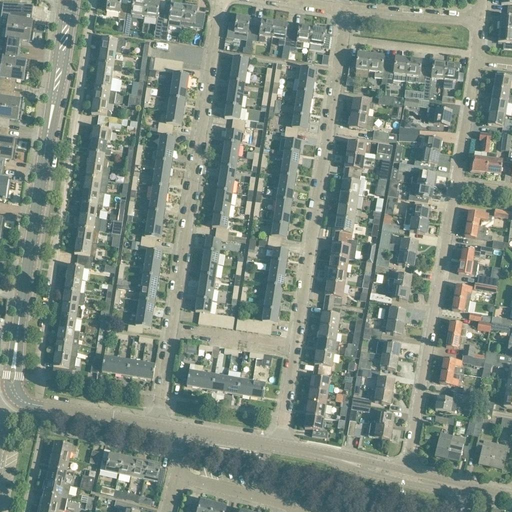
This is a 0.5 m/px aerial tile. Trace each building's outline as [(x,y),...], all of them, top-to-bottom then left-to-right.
[(124,22),(127,6),(121,5),(121,0),(108,0),(106,13),(119,15),(118,21),(124,22)] [(144,18),(147,2),(136,0),(133,0),(132,7),(127,6),(124,22),(130,22),(131,16),(144,18)] [(511,0),(501,0),(501,6),(508,7),(507,12),(511,12),(511,0)] [(162,27),(164,11),(158,11),(160,4),(147,2),(144,18),(157,20),(154,41),(160,42),(162,27)] [(1,14),(9,16),(7,29),(33,32),(35,23),(24,21),(25,15),(32,16),(33,6),(3,5),(1,14)] [(182,24),(184,7),(171,5),(170,12),(164,11),(162,27),(168,28),(169,22),(182,24)] [(197,9),(184,7),(182,24),(181,27),(202,30),(205,16),(196,15),(197,9)] [(511,12),(507,12),(507,18),(500,18),(499,30),(511,31),(511,12)] [(252,43),(255,27),(249,26),(250,19),(237,17),(234,34),(247,36),(246,42),(252,43)] [(272,40),(274,23),(262,21),(261,28),(255,27),(252,43),(264,44),(265,39),(272,40)] [(290,49),(292,33),(286,32),(288,25),(274,23),(272,40),(285,42),(284,48),(290,49)] [(309,46),(312,29),(299,27),(298,34),(292,33),(290,49),(296,49),(303,50),(303,45),(309,46)] [(31,43),(33,32),(7,29),(4,49),(20,51),(19,51),(21,42),(31,43)] [(325,31),(312,29),(309,46),(322,48),(322,50),(330,52),(332,39),(324,38),(325,31)] [(511,45),(511,31),(499,30),(498,44),(511,45)] [(100,52),(115,54),(121,55),(121,50),(123,48),(125,48),(126,40),(118,39),(117,41),(102,39),(100,52)] [(20,52),(20,51),(4,49),(1,69),(27,72),(29,62),(18,61),(19,51),(20,52)] [(114,62),(115,54),(100,52),(99,60),(98,59),(97,65),(122,68),(122,63),(114,62)] [(368,81),(369,73),(371,56),(358,54),(356,72),(355,79),(368,81)] [(387,81),(389,65),(383,64),(384,57),(371,56),(369,73),(375,74),(374,80),(387,81)] [(246,73),(248,61),(233,59),(232,59),(232,64),(231,71),(246,73)] [(405,83),(408,60),(395,59),(395,66),(389,65),(387,81),(405,83)] [(160,73),(162,61),(155,60),(153,72),(160,73)] [(425,86),(426,69),(421,69),(421,62),(408,60),(405,83),(425,86)] [(168,68),(169,62),(162,61),(160,73),(167,74),(168,68)] [(182,70),(183,64),(169,62),(168,68),(182,70)] [(444,82),(446,65),(433,63),(432,70),(426,69),(425,86),(431,86),(431,80),(444,82)] [(121,74),(122,68),(97,65),(97,70),(98,70),(97,77),(112,80),(113,73),(121,74)] [(287,67),(277,65),(276,71),(275,78),(279,78),(285,79),(287,67)] [(459,66),(446,65),(444,82),(445,82),(444,91),(452,92),(453,83),(457,83),(459,66)] [(181,76),(182,70),(168,68),(167,74),(173,75),(171,87),(187,90),(189,77),(181,76)] [(26,83),(27,72),(1,69),(0,77),(0,88),(14,91),(14,90),(13,90),(15,81),(26,83)] [(317,72),(317,71),(301,69),(299,81),(315,83),(316,77),(317,72)] [(244,85),(246,73),(231,71),(230,78),(229,83),(244,85)] [(110,92),(112,80),(97,77),(96,85),(94,85),(94,90),(110,92)] [(509,92),(511,80),(496,77),(494,89),(509,92)] [(313,91),(315,83),(299,81),(297,93),(313,96),(314,91),(313,91)] [(242,97),(244,85),(229,83),(228,88),(229,88),(228,95),(242,97)] [(186,97),(187,91),(187,90),(171,87),(170,100),(186,102),(187,97),(186,97)] [(14,91),(0,88),(0,108),(21,112),(23,102),(12,100),(13,94),(14,94),(14,93),(13,93),(13,91),(14,91)] [(509,92),(494,89),(492,102),(507,104),(511,105),(511,98),(508,98),(509,92)] [(116,93),(110,92),(94,90),(93,95),(94,96),(93,103),(108,105),(114,106),(116,93)] [(312,101),(313,96),(297,93),(296,106),(311,108),(312,101)] [(241,110),(242,97),(228,95),(227,102),(226,102),(225,107),(241,110)] [(379,98),(378,106),(393,108),(401,110),(402,101),(394,100),(379,98)] [(183,115),(184,108),(185,108),(186,102),(170,100),(168,113),(183,115)] [(418,101),(405,100),(404,108),(417,109),(418,101)] [(373,105),(353,102),(351,116),(368,118),(369,111),(372,111),(373,105)] [(505,117),(507,104),(492,102),(490,114),(505,117)] [(109,113),(107,112),(108,105),(93,103),(91,116),(99,117),(98,123),(122,127),(123,121),(111,119),(111,115),(110,113),(109,113)] [(309,115),(311,108),(296,106),(294,118),(309,120),(310,115),(309,115)] [(239,122),(241,110),(225,107),(224,112),(225,112),(224,120),(233,121),(232,127),(244,129),(245,123),(239,122)] [(20,122),(21,112),(0,108),(0,128),(8,130),(9,121),(20,122)] [(449,128),(451,114),(428,109),(426,116),(429,117),(428,125),(449,128)] [(181,128),(182,119),(183,115),(168,113),(166,125),(159,124),(158,130),(172,133),(173,127),(181,128)] [(503,129),(505,117),(490,114),(488,127),(503,129)] [(368,118),(351,116),(349,129),(369,132),(370,126),(367,125),(368,118)] [(309,125),(309,120),(294,118),(292,130),(286,129),(285,135),(297,137),(298,131),(306,132),(308,125),(309,125)] [(120,133),(122,127),(98,123),(97,129),(93,128),(91,141),(106,143),(110,144),(112,132),(120,133)] [(239,146),(241,135),(243,135),(244,129),(232,127),(231,133),(227,132),(225,139),(224,139),(224,144),(239,146)] [(8,131),(8,130),(0,128),(0,148),(15,151),(17,141),(6,140),(7,131),(8,131)] [(172,139),(172,133),(158,130),(157,136),(160,137),(158,150),(173,152),(175,139),(172,139)] [(419,143),(420,131),(399,131),(398,143),(419,143)] [(397,137),(388,135),(374,133),(373,141),(396,145),(397,137)] [(490,144),(491,136),(480,134),(479,142),(483,143),(482,148),(481,154),(489,155),(490,144)] [(301,143),(296,143),(297,137),(285,135),(284,141),(286,141),(284,153),(300,156),(301,151),(300,151),(301,143)] [(509,153),(511,137),(503,136),(501,152),(509,153)] [(434,140),(432,139),(432,140),(426,139),(423,151),(438,154),(440,142),(441,142),(434,140)] [(105,151),(106,143),(91,141),(90,149),(89,149),(88,153),(105,156),(110,157),(111,152),(105,151)] [(364,159),(366,146),(349,143),(347,156),(364,159)] [(237,158),(239,148),(239,146),(224,144),(223,149),(224,149),(223,156),(237,158)] [(390,163),(392,150),(377,147),(375,160),(382,162),(390,163)] [(14,162),(15,151),(0,148),(0,169),(2,170),(2,169),(3,160),(14,162)] [(172,160),(173,152),(158,150),(156,162),(172,165),(173,160),(172,160)] [(439,155),(439,154),(438,154),(423,151),(417,150),(416,156),(422,158),(421,164),(428,165),(428,166),(430,166),(436,167),(437,166),(436,166),(438,155),(439,155)] [(105,160),(104,160),(105,156),(88,153),(88,159),(89,160),(87,167),(107,169),(108,164),(105,160)] [(297,168),(298,161),(299,161),(300,156),(284,153),(282,165),(297,168)] [(489,155),(488,161),(486,174),(487,174),(493,175),(501,176),(502,162),(495,161),(496,156),(489,155)] [(235,170),(236,162),(237,158),(223,156),(222,163),(221,163),(220,168),(235,170)] [(361,178),(364,159),(347,156),(345,170),(344,175),(361,178)] [(486,174),(488,161),(473,159),(473,166),(471,166),(470,174),(480,175),(480,173),(486,174)] [(172,170),(172,165),(156,162),(154,175),(169,177),(171,170),(172,170)] [(382,162),(379,181),(387,182),(390,163),(382,162)] [(296,175),(296,171),(297,168),(282,165),(280,177),(296,180),(297,175),(296,175)] [(110,169),(107,169),(87,167),(87,174),(85,174),(85,179),(108,182),(110,169)] [(233,183),(235,170),(220,168),(219,173),(220,174),(219,181),(233,183)] [(2,170),(0,169),(0,189),(9,191),(11,181),(0,179),(1,170),(2,170)] [(413,172),(411,185),(433,189),(433,188),(435,177),(435,176),(428,175),(428,174),(426,174),(426,175),(413,172)] [(168,185),(169,177),(154,175),(152,188),(169,190),(169,185),(168,185)] [(359,189),(361,178),(344,175),(343,181),(341,194),(358,197),(362,197),(363,190),(359,189)] [(295,185),(296,180),(280,177),(279,183),(278,190),(293,192),(294,185),(295,185)] [(106,196),(108,182),(85,179),(84,185),(85,185),(84,192),(104,195),(104,196),(106,196)] [(232,195),(233,183),(219,181),(218,188),(217,187),(216,192),(232,195)] [(390,181),(388,199),(398,200),(399,193),(397,193),(399,183),(390,181)] [(433,189),(433,188),(433,189),(411,185),(409,198),(422,200),(424,201),(424,200),(431,201),(433,189)] [(168,196),(169,190),(152,188),(150,201),(166,203),(167,195),(168,196)] [(8,201),(9,191),(0,189),(0,200),(2,201),(2,202),(4,202),(5,201),(8,201)] [(292,199),(293,192),(278,190),(276,202),(292,204),(293,199),(292,199)] [(103,208),(104,196),(104,195),(84,192),(83,199),(82,199),(81,204),(103,208)] [(230,207),(232,195),(216,192),(215,197),(217,198),(216,205),(230,207)] [(356,209),(358,197),(341,194),(339,207),(356,209)] [(397,207),(398,200),(388,199),(385,216),(393,217),(395,206),(397,207)] [(164,210),(166,203),(150,201),(148,213),(165,216),(166,210),(164,210)] [(292,209),(292,204),(276,202),(275,214),(290,216),(291,209),(292,209)] [(102,211),(103,208),(81,204),(80,210),(81,210),(80,217),(95,219),(99,220),(100,213),(102,211)] [(228,219),(230,207),(216,205),(215,212),(213,212),(213,217),(228,219)] [(354,223),(356,209),(339,207),(337,220),(354,223)] [(406,213),(405,219),(427,223),(429,211),(422,209),(423,209),(421,209),(420,209),(414,208),(407,207),(406,213)] [(511,221),(511,214),(495,211),(494,218),(511,221)] [(163,221),(164,221),(165,216),(148,213),(146,226),(162,228),(163,221)] [(373,226),(379,227),(381,214),(373,213),(373,218),(374,218),(373,226)] [(288,223),(290,216),(275,214),(273,226),(289,228),(290,223),(288,223)] [(469,214),(467,226),(480,228),(481,222),(487,223),(487,222),(491,222),(492,217),(469,214)] [(93,232),(95,219),(80,217),(79,225),(78,225),(77,230),(93,232)] [(226,232),(228,219),(213,217),(212,222),(213,222),(212,229),(216,230),(215,236),(227,238),(228,232),(226,232)] [(405,219),(404,225),(411,227),(410,233),(416,234),(416,235),(418,235),(425,236),(425,235),(425,234),(427,233),(428,230),(426,228),(427,223),(405,219)] [(351,241),(354,223),(337,220),(335,234),(335,239),(351,241)] [(382,233),(392,235),(399,236),(400,228),(383,225),(382,233)] [(160,241),(161,231),(162,228),(146,226),(144,239),(141,238),(140,244),(155,246),(156,241),(160,241)] [(288,233),(289,228),(273,226),(271,238),(269,238),(268,244),(280,246),(281,240),(286,240),(287,233),(288,233)] [(480,228),(467,226),(465,238),(491,243),(492,238),(485,237),(486,229),(480,228)] [(99,233),(93,232),(77,230),(76,235),(77,235),(76,243),(97,246),(99,233)] [(382,233),(379,250),(383,251),(389,252),(390,246),(392,235),(382,233)] [(219,255),(220,243),(226,244),(227,238),(215,236),(215,242),(206,240),(205,248),(204,248),(203,252),(219,255)] [(348,261),(351,241),(335,239),(334,245),(333,245),(331,258),(348,261)] [(401,248),(397,247),(396,253),(415,256),(417,244),(411,243),(411,242),(409,242),(402,241),(401,248)] [(493,242),(492,250),(503,252),(503,249),(507,250),(508,244),(493,242)] [(94,265),(97,246),(76,243),(74,256),(78,256),(77,262),(91,264),(94,265)] [(155,252),(155,246),(140,244),(139,250),(146,251),(144,264),(160,266),(162,254),(155,252)] [(288,253),(280,251),(280,246),(268,244),(267,250),(273,250),(271,263),(287,265),(288,260),(287,260),(288,253)] [(492,256),(492,250),(481,248),(480,254),(462,251),(460,263),(472,265),(473,259),(479,260),(479,259),(485,260),(486,255),(492,256)] [(382,262),(383,251),(379,250),(378,250),(376,267),(388,269),(389,263),(382,262)] [(217,267),(219,255),(203,252),(202,258),(204,258),(203,265),(217,267)] [(416,257),(416,256),(415,256),(396,253),(395,255),(396,258),(398,259),(399,260),(398,266),(405,267),(404,268),(406,268),(413,269),(413,268),(415,257),(416,257)] [(346,274),(348,261),(331,258),(329,271),(346,274)] [(91,270),(91,264),(77,262),(76,268),(69,267),(67,280),(82,282),(84,269),(91,270)] [(286,270),(287,265),(271,263),(269,275),(284,277),(285,270),(286,270)] [(478,266),(472,265),(460,263),(458,276),(476,279),(478,266)] [(159,274),(160,266),(144,264),(142,277),(159,279),(160,274),(159,274)] [(215,279),(217,267),(203,265),(201,272),(200,272),(200,277),(215,279)] [(392,270),(388,269),(376,267),(375,273),(391,276),(392,270)] [(344,287),(346,274),(329,271),(327,284),(344,287)] [(283,284),(284,277),(269,275),(267,287),(283,289),(284,284),(283,284)] [(389,280),(387,287),(389,287),(409,290),(411,279),(411,278),(405,277),(403,276),(403,277),(396,276),(395,281),(389,280)] [(158,285),(159,279),(142,277),(140,289),(156,292),(157,284),(158,285)] [(213,291),(215,279),(200,277),(199,282),(200,282),(199,289),(213,291)] [(497,288),(498,280),(478,277),(477,285),(497,288)] [(80,295),(82,282),(67,280),(66,287),(64,287),(64,292),(80,295)] [(341,306),(344,287),(327,284),(325,297),(326,297),(325,304),(341,306)] [(496,295),(497,288),(477,285),(475,284),(474,291),(496,295)] [(283,294),(283,289),(267,287),(265,299),(280,301),(282,294),(283,294)] [(410,290),(409,290),(389,287),(388,294),(393,295),(392,301),(399,302),(400,303),(401,302),(407,303),(409,291),(410,291),(410,290)] [(456,287),(454,300),(470,302),(472,290),(456,287)] [(155,299),(156,292),(140,289),(139,297),(133,296),(133,301),(139,302),(155,305),(156,299),(155,299)] [(211,303),(213,291),(199,289),(198,296),(197,296),(196,301),(211,303)] [(85,295),(80,295),(64,292),(63,298),(64,298),(63,306),(83,308),(85,295)] [(371,295),(370,302),(384,304),(385,298),(371,295)] [(279,308),(280,301),(265,299),(264,311),(280,314),(280,309),(279,308)] [(468,315),(470,302),(454,300),(452,312),(468,315)] [(209,315),(211,303),(196,301),(195,306),(196,306),(195,313),(200,314),(209,315)] [(155,310),(155,305),(139,302),(137,315),(152,317),(154,310),(155,310)] [(81,321),(83,308),(63,306),(62,312),(61,312),(60,318),(76,320),(81,321)] [(337,330),(340,311),(324,308),(323,314),(322,314),(320,327),(337,330)] [(386,309),(384,322),(403,325),(405,313),(406,313),(399,312),(399,311),(397,311),(386,309)] [(101,317),(103,318),(102,325),(105,325),(107,326),(109,313),(101,312),(101,317)] [(151,330),(152,317),(137,315),(135,327),(128,326),(127,333),(142,335),(143,329),(151,330)] [(491,324),(492,319),(470,315),(469,321),(491,325),(491,324)] [(74,333),(76,320),(60,318),(59,323),(60,323),(59,331),(74,333)] [(511,321),(492,318),(492,319),(491,324),(511,328),(511,322),(511,321)] [(360,334),(363,321),(357,320),(354,333),(360,334)] [(404,325),(403,325),(384,322),(383,329),(387,330),(386,335),(393,336),(393,337),(395,337),(401,338),(401,337),(403,325),(404,326),(404,325)] [(490,330),(491,325),(479,323),(477,331),(490,333),(490,330)] [(450,324),(448,336),(465,339),(468,327),(450,324)] [(511,332),(510,332),(511,328),(491,324),(491,325),(490,330),(509,333),(507,345),(511,346),(511,332)] [(381,339),(382,332),(369,329),(369,325),(365,325),(363,336),(370,337),(381,339)] [(335,342),(337,330),(320,327),(318,339),(335,342)] [(79,340),(79,334),(74,333),(59,331),(58,338),(57,338),(56,343),(78,346),(79,340)] [(464,347),(465,339),(448,336),(446,349),(463,352),(462,357),(472,359),(473,359),(474,348),(464,347)] [(333,356),(335,342),(318,339),(316,353),(333,356)] [(79,352),(80,347),(78,347),(78,346),(56,343),(55,349),(56,349),(55,356),(76,359),(78,352),(79,352)] [(376,356),(382,357),(397,359),(399,348),(400,348),(400,347),(393,346),(393,345),(391,345),(391,346),(378,343),(376,356)] [(330,375),(333,356),(316,353),(314,366),(315,367),(314,373),(330,375)] [(371,366),(364,365),(366,355),(361,354),(358,370),(370,372),(371,366)] [(73,374),(76,359),(55,356),(53,369),(73,374)] [(398,360),(398,359),(397,359),(382,357),(380,370),(387,371),(389,372),(389,371),(396,372),(395,372),(397,360),(398,360)] [(114,375),(117,360),(104,358),(101,373),(114,375)] [(473,359),(472,359),(471,367),(484,369),(484,366),(485,361),(473,359)] [(127,378),(130,362),(117,360),(114,375),(127,378)] [(462,364),(444,360),(442,373),(463,377),(464,370),(461,369),(462,364)] [(504,368),(505,363),(498,362),(485,360),(485,361),(484,366),(504,370),(504,368)] [(97,375),(99,362),(94,362),(92,362),(90,374),(97,375)] [(140,380),(142,365),(130,362),(127,378),(140,380)] [(153,382),(155,367),(142,365),(140,380),(153,382)] [(511,369),(510,369),(509,374),(503,373),(502,381),(508,382),(511,382),(511,369)] [(369,379),(370,372),(358,370),(355,387),(360,388),(362,378),(369,379)] [(199,390),(202,375),(189,373),(186,388),(199,390)] [(328,394),(330,375),(314,373),(313,378),(312,378),(310,391),(328,394)] [(462,383),(463,377),(442,373),(440,385),(458,388),(459,383),(462,383)] [(212,392),(214,377),(202,375),(199,390),(212,392)] [(224,394),(227,379),(214,377),(212,392),(224,394)] [(237,396),(239,381),(227,379),(224,394),(237,396)] [(379,379),(377,391),(392,394),(394,382),(387,380),(385,380),(379,379)] [(263,401),(265,386),(266,381),(260,380),(259,385),(252,383),(249,398),(263,401)] [(249,398),(252,383),(239,381),(237,396),(249,398)] [(479,399),(480,391),(463,389),(462,397),(479,399)] [(326,407),(328,394),(310,391),(308,404),(326,407)] [(392,394),(377,391),(374,404),(381,405),(381,406),(383,406),(383,405),(390,407),(392,405),(393,401),(391,399),(392,394)] [(511,395),(506,395),(503,408),(511,409),(511,395)] [(460,409),(461,403),(437,399),(435,412),(455,415),(455,409),(460,409)] [(492,417),(494,405),(481,402),(479,415),(492,417)] [(324,420),(326,407),(308,404),(306,417),(324,420)] [(369,414),(370,408),(352,405),(351,411),(369,414)] [(372,420),(371,425),(392,429),(394,417),(387,416),(387,415),(386,415),(385,415),(379,414),(378,420),(373,419),(372,420)] [(482,426),(485,416),(477,415),(474,424),(471,437),(479,439),(482,426)] [(322,432),(324,420),(306,417),(304,430),(313,432),(312,438),(327,440),(328,433),(322,432)] [(447,427),(449,420),(436,418),(435,424),(447,427)] [(511,429),(511,420),(502,419),(501,427),(511,429)] [(353,439),(356,424),(349,423),(347,437),(353,439)] [(471,437),(474,424),(469,424),(466,436),(471,437)] [(392,429),(371,425),(368,438),(381,440),(381,441),(383,441),(390,442),(390,441),(392,442),(393,436),(391,435),(392,430),(392,429)] [(447,461),(453,437),(440,434),(434,458),(435,458),(436,456),(447,459),(446,461),(447,461)] [(464,440),(453,437),(447,461),(448,459),(458,462),(458,463),(459,464),(464,440)] [(491,469),(491,467),(496,445),(484,442),(483,446),(477,444),(474,457),(480,459),(478,466),(479,466),(479,465),(490,467),(490,469),(491,469)] [(76,455),(77,449),(55,444),(54,448),(53,448),(51,457),(69,461),(71,454),(76,455)] [(508,448),(496,445),(491,467),(502,470),(502,471),(503,472),(508,448)] [(97,466),(100,454),(92,452),(90,464),(97,466)] [(118,475),(122,458),(109,455),(109,458),(103,457),(100,471),(118,475)] [(66,473),(69,461),(51,457),(49,465),(50,466),(49,470),(66,473)] [(131,478),(135,461),(122,458),(118,475),(131,478)] [(144,481),(148,464),(135,461),(131,478),(144,481)] [(161,466),(148,464),(144,481),(157,484),(161,466)] [(64,486),(66,473),(49,470),(49,474),(48,473),(46,482),(64,486)] [(71,487),(64,486),(46,482),(44,491),(45,491),(44,495),(67,500),(71,501),(72,497),(69,496),(71,487)] [(113,498),(115,491),(102,488),(101,494),(113,498)] [(126,501),(128,495),(115,491),(113,498),(126,501)] [(64,511),(67,500),(44,495),(43,499),(42,499),(40,508),(60,511),(64,511)] [(139,504),(140,498),(128,495),(126,501),(139,504)] [(152,508),(153,501),(140,498),(139,504),(152,508)] [(212,511),(214,505),(200,501),(198,509),(190,507),(188,511),(212,511)] [(115,508),(118,509),(117,511),(136,511),(138,508),(116,502),(115,508)]
